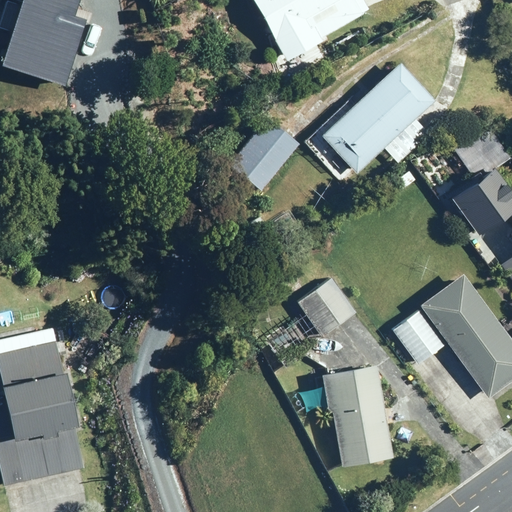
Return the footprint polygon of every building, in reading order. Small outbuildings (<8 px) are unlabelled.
[(71,13),(75,0),(16,0),(0,47),(0,67),(57,88),(82,17),(71,13)] [(363,0),(253,0),(288,60),(323,40),(322,38),(370,11),(363,0)] [(416,119),(437,100),(401,61),(322,135),(358,173),(385,147),(399,162),(429,134),(416,119)] [(300,143),(264,116),(228,165),(264,192),(300,143)] [(486,123),(454,146),(478,180),(453,199),(478,235),(511,210),(511,186),(508,182),(506,184),(496,169),(511,159),(486,123)] [(427,150),(412,161),(436,194),(451,183),(427,150)] [(409,170),(395,180),(401,189),(415,179),(409,170)] [(511,258),(502,265),(511,278),(511,258)] [(511,381),(511,340),(464,274),(421,306),(489,398),(511,381)] [(298,301),(322,335),(356,311),(332,276),(298,301)] [(393,330),(419,363),(444,343),(419,310),(393,330)] [(0,340),(0,372),(6,399),(0,400),(0,467),(4,485),(46,476),(48,487),(59,484),(57,474),(85,468),(76,427),(80,426),(67,373),(64,373),(54,329),(0,340)] [(287,332),(269,346),(289,371),(307,356),(287,332)] [(377,365),(322,375),(329,412),(333,411),(343,465),(394,456),(377,365)]
